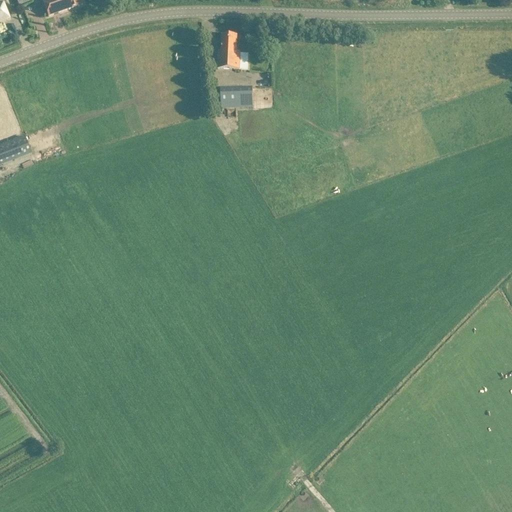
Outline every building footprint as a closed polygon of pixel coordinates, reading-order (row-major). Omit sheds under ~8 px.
[(41,0),(45,8),(48,17),(84,5),(82,0),(41,0)] [(0,23),(10,20),(3,2),(0,3),(0,23)] [(237,52),(237,47),(237,37),(223,36),(222,52),(218,52),(217,71),(240,72),(241,53),(237,52)] [(253,108),(252,88),(221,89),(222,110),(253,108)] [(0,146),(0,167),(31,155),(24,137),(0,146)]
